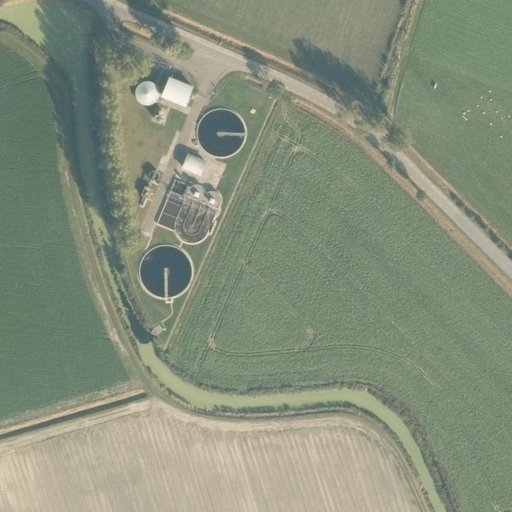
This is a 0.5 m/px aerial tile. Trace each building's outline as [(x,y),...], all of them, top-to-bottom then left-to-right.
[(192,86),(170,77),(162,95),(184,104),(192,86)] [(136,92),(137,96),(139,100),(143,103),(148,104),(153,103),(157,100),(159,96),(160,92),(159,87),(157,84),(153,81),(148,80),(144,81),(140,83),(137,87),(136,92)] [(183,167),(199,173),(204,160),(189,154),(183,167)] [(199,184),(196,184),(192,184),(189,186),(189,187),(186,194),(218,207),(221,201),(221,200),(220,196),(219,193),(217,192),(215,190),(213,190),(210,190),(207,191),(205,190),(204,188),(201,185),(199,184)] [(141,195),(149,198),(152,188),(145,185),(141,195)]
